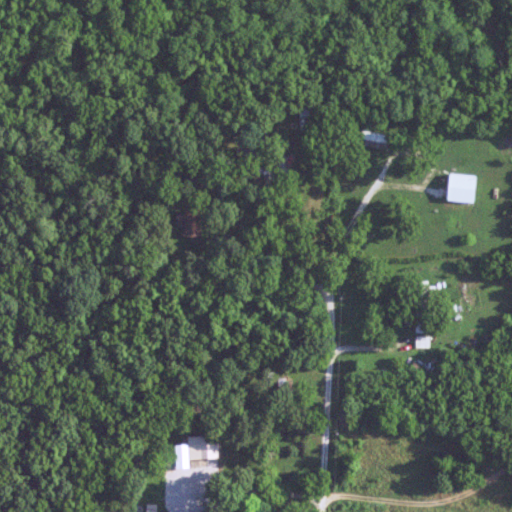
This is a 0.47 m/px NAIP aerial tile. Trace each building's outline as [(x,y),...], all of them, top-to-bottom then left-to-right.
[(302,118),(317,119),(318,106),(302,105),(302,118)] [(451,202),(477,202),(477,175),(451,175),(451,202)] [(204,237),(204,209),(185,209),(185,237),(204,237)] [(219,436),(190,436),(190,460),(219,460),(219,436)] [(193,510),(193,486),(169,486),(169,510),(193,510)]
